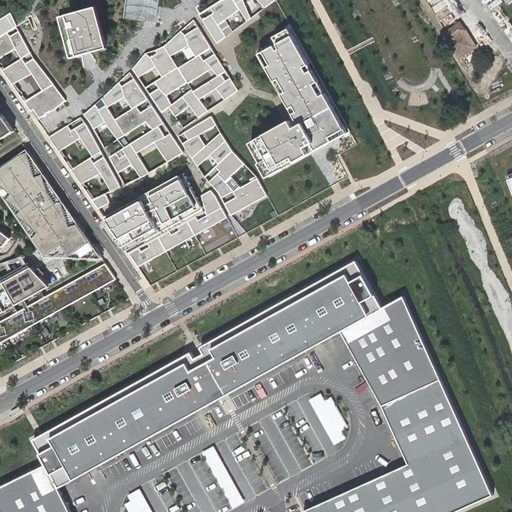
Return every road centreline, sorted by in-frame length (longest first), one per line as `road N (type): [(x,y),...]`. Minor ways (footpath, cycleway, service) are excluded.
road 1 (unclassified): [(156,317),(511,121)]
road 2 (residential): [(0,88),(156,317)]
road 3 (unclassified): [(0,403),(156,317)]
